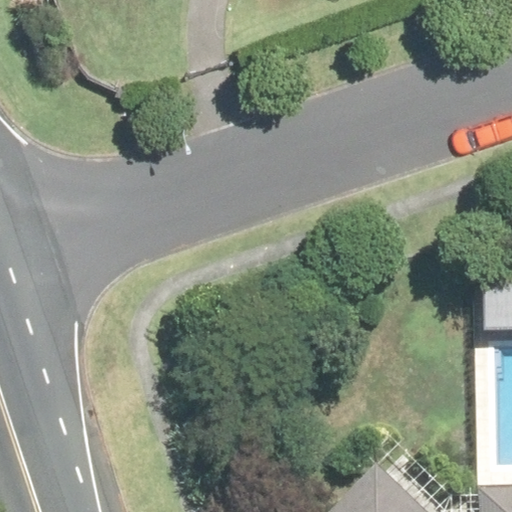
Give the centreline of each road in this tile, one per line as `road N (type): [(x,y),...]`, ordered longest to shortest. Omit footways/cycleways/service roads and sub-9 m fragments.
road 1 (residential): [(0,243),(511,75)]
road 2 (secondary): [(40,511),(0,389)]
